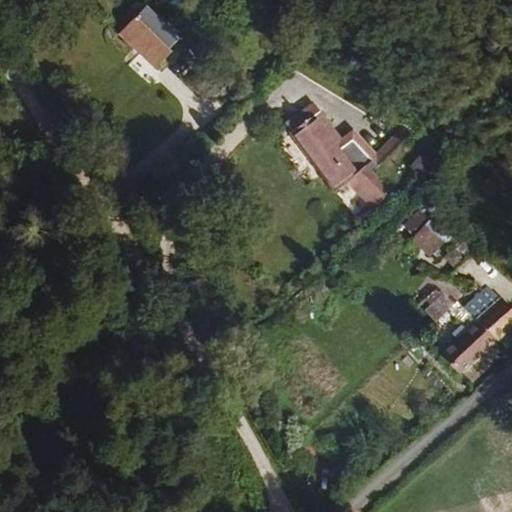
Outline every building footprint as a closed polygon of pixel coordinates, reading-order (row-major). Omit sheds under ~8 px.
[(121,33),(156,68),(172,52),(169,49),(179,39),(146,7),(139,14),(133,9),(125,17),(130,22),(121,33)] [(304,124),(293,132),(337,191),(357,176),(377,159),(355,135),(345,143),(339,149),(317,120),(323,115),(315,105),(299,116),(304,124)] [(345,143),(323,115),(317,120),(339,149),(345,143)] [(304,124),(299,116),(287,124),(293,132),(304,124)] [(409,136),(405,132),(377,159),(357,176),(381,201),(391,191),(372,173),(409,136)] [(372,173),(391,191),(428,155),(409,136),(372,173)] [(425,219),(406,240),(427,260),(447,238),(425,219)] [(439,355),(471,382),(498,358),(489,348),(508,329),(491,310),(480,320),(479,319),(439,355)]
